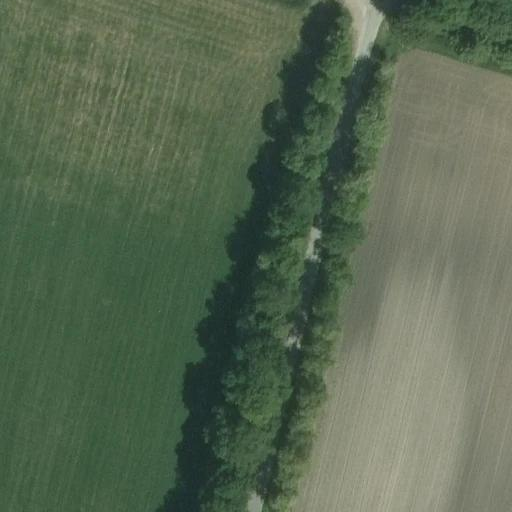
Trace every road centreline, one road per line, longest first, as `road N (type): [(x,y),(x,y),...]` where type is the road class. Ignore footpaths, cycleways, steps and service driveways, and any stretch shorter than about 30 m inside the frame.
road 1 (unclassified): [(249,511),(368,0)]
road 2 (unclassified): [(381,0),(511,37)]
